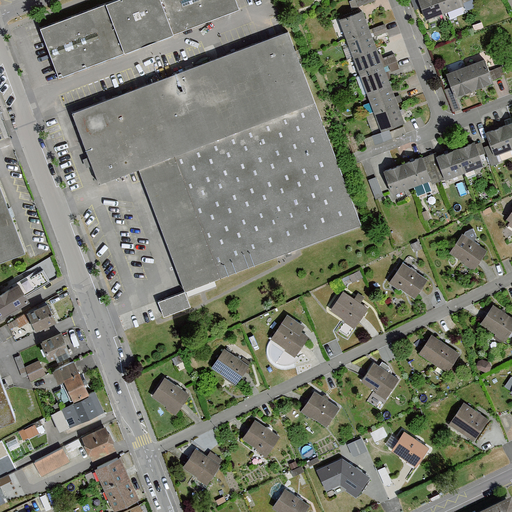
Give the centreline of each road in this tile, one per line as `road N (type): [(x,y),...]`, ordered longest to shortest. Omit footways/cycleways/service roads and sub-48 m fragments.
road 1 (unclassified): [(146,453),(0,49)]
road 2 (residential): [(146,453),(511,278)]
road 3 (residential): [(394,0),(441,125)]
